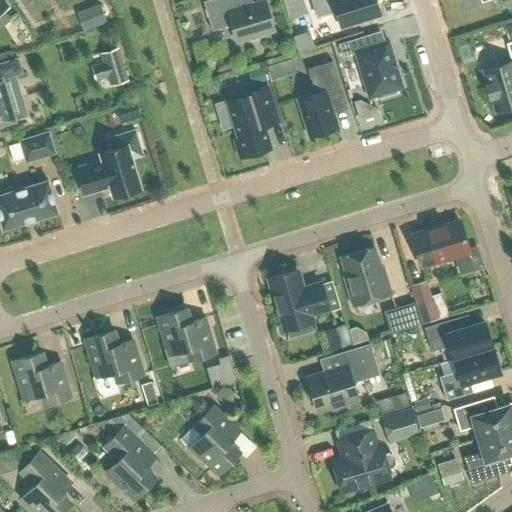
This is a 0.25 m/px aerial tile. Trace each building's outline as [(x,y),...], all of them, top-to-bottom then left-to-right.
[(236,41),(274,30),(264,0),(253,4),(251,0),(204,0),(203,1),(212,30),(231,25),(236,41)] [(302,0),(282,0),(288,17),(306,12),(302,0)] [(313,0),(318,15),(336,10),(341,26),(380,14),(375,0),(313,0)] [(90,31),(110,21),(101,2),(82,11),(90,31)] [(356,52),(369,97),(376,95),(377,98),(396,92),(395,89),(402,87),(388,41),(368,47),(364,36),(338,44),(342,56),(356,52)] [(505,63),(484,69),(489,83),(486,84),(490,97),(493,96),(497,110),(511,105),(511,41),(499,45),(505,63)] [(124,47),(105,52),(109,68),(101,70),(105,87),(132,80),(124,47)] [(0,127),(2,127),(1,123),(15,119),(2,78),(22,72),(17,57),(0,62),(0,127)] [(297,98),(309,136),(338,127),(327,91),(340,86),(333,60),(308,68),(315,92),(297,98)] [(282,62),(267,67),(271,81),(287,76),(282,62)] [(263,68),(248,72),(252,86),(267,82),(263,68)] [(240,96),(227,100),(238,137),(234,138),(240,157),(270,148),(263,126),(278,121),(267,86),(240,94),(240,96)] [(136,101),(115,107),(119,121),(140,115),(136,101)] [(55,153),(49,131),(18,139),(24,162),(55,153)] [(109,185),(112,195),(140,187),(127,144),(99,152),(102,160),(76,168),(83,193),(109,185)] [(47,179),(11,190),(10,185),(0,188),(0,223),(2,229),(57,212),(47,179)] [(468,251),(459,220),(411,235),(421,265),(437,260),(438,263),(453,259),(452,256),(468,251)] [(382,276),(373,246),(340,256),(346,276),(343,276),(352,305),(390,293),(385,275),(382,276)] [(300,286),(296,270),(269,277),(282,328),(311,320),(309,313),(328,307),(320,283),(304,288),(300,286)] [(438,318),(426,280),(410,285),(422,323),(438,318)] [(421,323),(414,301),(385,310),(391,331),(421,323)] [(190,321),(186,307),(156,316),(168,354),(185,349),(188,360),(214,352),(204,316),(190,321)] [(453,358),(491,346),(484,321),(454,330),(450,319),(424,327),(431,351),(449,345),(453,358)] [(289,330),(291,340),(319,332),(316,322),(289,330)] [(333,329),(334,347),(351,346),(350,328),(333,329)] [(118,343),(113,329),(84,338),(96,376),(113,371),(116,382),(142,374),(132,338),(118,343)] [(378,373),(369,344),(337,353),(341,367),(306,378),(309,387),(306,390),(309,400),(313,401),(316,410),(331,406),(334,409),(344,406),(345,401),(357,398),(353,385),(356,380),(378,373)] [(491,346),(453,358),(457,370),(438,376),(446,400),(472,391),(469,380),(499,371),(497,366),(500,362),(496,352),(492,350),(491,346)] [(45,365),(41,351),(12,360),(23,398),(40,393),(44,403),(70,395),(59,361),(45,365)] [(151,380),(140,383),(144,397),(155,393),(151,380)] [(385,399),(389,412),(414,404),(410,392),(385,399)] [(477,438),(511,427),(511,402),(479,413),(475,401),(452,408),(459,430),(474,426),(477,438)] [(238,431),(212,405),(193,425),(201,433),(189,445),(217,473),(238,451),(228,441),(238,431)] [(418,433),(410,408),(381,416),(389,442),(418,433)] [(429,409),(415,414),(419,426),(433,422),(429,409)] [(154,455),(122,424),(103,444),(117,457),(104,470),(133,498),(154,476),(144,466),(154,455)] [(511,427),(477,438),(481,450),(463,456),(471,482),(497,474),(493,458),(511,452),(511,427)] [(387,451),(383,453),(381,445),(376,446),(372,430),(337,440),(339,449),(340,448),(342,456),(331,459),(340,492),(390,477),(388,468),(392,467),(395,462),(392,455),(387,451)] [(70,480),(37,449),(18,468),(32,482),(19,495),(37,511),(58,511),(70,501),(59,491),(70,480)] [(444,462),(447,484),(465,481),(462,460),(444,462)] [(415,502),(437,492),(430,475),(408,485),(415,502)]
